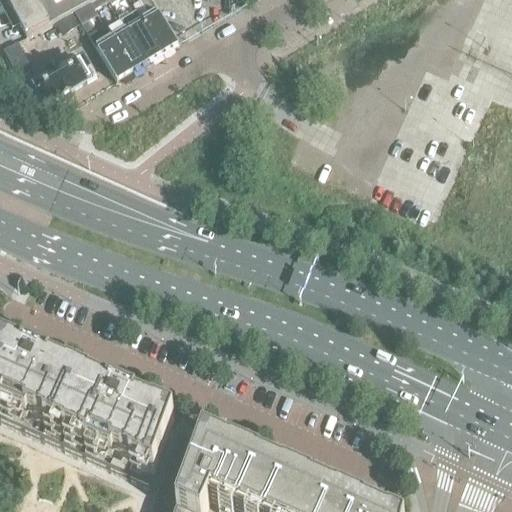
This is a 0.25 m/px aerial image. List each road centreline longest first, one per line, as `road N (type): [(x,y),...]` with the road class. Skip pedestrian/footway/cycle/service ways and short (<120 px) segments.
road 1 (secondary): [(511,367),(0,161)]
road 2 (secondary): [(0,227),(467,414)]
road 3 (residential): [(303,0),(90,125)]
road 4 (residential): [(166,511),(210,396)]
